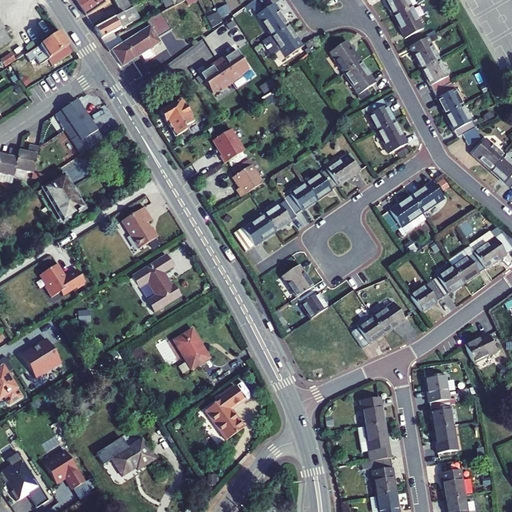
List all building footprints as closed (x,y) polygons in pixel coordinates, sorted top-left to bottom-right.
[(86,16),(87,16),(105,3),(104,1),(106,0),(74,0),(85,16),(86,16)] [(113,0),(121,15),(134,8),(129,0),(113,0)] [(161,0),(167,10),(174,6),(172,1),(171,0),(161,0)] [(197,0),(186,0),(174,6),(177,11),(198,1),(197,0)] [(384,0),(393,16),(410,7),(415,4),(413,0),(384,0)] [(256,1),(245,8),(248,11),(252,8),(255,14),(262,10),(256,1)] [(257,15),(271,37),(287,26),(273,4),(257,15)] [(393,16),(405,39),(422,29),(410,7),(393,16)] [(121,15),(93,29),(104,46),(116,39),(115,38),(113,33),(129,24),(127,19),(137,14),(134,8),(121,15)] [(116,39),(104,46),(109,53),(112,51),(122,67),(160,43),(158,39),(171,30),(162,13),(147,21),(150,26),(122,43),(118,36),(115,38),(116,39)] [(212,29),(222,23),(217,13),(207,18),(212,29)] [(129,24),(140,19),(137,14),(127,19),(129,24)] [(0,47),(11,40),(0,24),(0,47)] [(271,37),(262,43),(271,56),(280,50),(286,58),(302,47),(287,26),(271,37)] [(73,52),(60,33),(25,56),(30,62),(35,59),(39,65),(48,60),(52,66),(73,52)] [(421,70),(439,61),(427,38),(409,47),(421,70)] [(329,53),(344,74),(360,63),(346,42),(329,53)] [(223,56),(217,61),(231,83),(242,76),(241,74),(248,69),(236,51),(230,55),(225,58),(223,56)] [(206,70),(200,75),(212,93),(219,88),(221,90),(231,83),(217,61),(210,65),(211,67),(206,70)] [(421,70),(433,93),(451,84),(439,61),(421,70)] [(344,74),(359,95),(375,84),(360,63),(344,74)] [(433,93),(445,115),(463,106),(451,84),(433,93)] [(194,122),(181,100),(160,113),(165,123),(166,122),(175,138),(186,131),(184,128),(194,122)] [(365,109),(376,132),(394,123),(382,100),(365,109)] [(87,116),(77,101),(61,112),(64,117),(58,121),(64,131),(87,116)] [(473,130),(474,129),(463,106),(445,115),(457,138),(458,138),(469,132),(473,130)] [(103,140),(87,116),(64,131),(81,155),(103,140)] [(376,132),(389,154),(406,145),(394,123),(376,132)] [(244,152),(230,130),(212,142),(221,156),(220,156),(224,164),(244,152)] [(473,130),(469,132),(474,142),(479,140),(473,130)] [(458,138),(463,148),(474,142),(469,132),(458,138)] [(471,155),(491,172),(504,157),(484,140),(471,155)] [(33,174),(38,149),(38,148),(29,146),(28,151),(31,151),(31,154),(28,153),(19,151),(15,170),(33,174)] [(15,170),(19,151),(10,149),(8,154),(11,155),(11,158),(8,157),(0,155),(0,175),(13,178),(15,170)] [(326,170),(337,187),(358,172),(347,156),(326,170)] [(491,172),(510,188),(511,186),(511,163),(504,157),(491,172)] [(236,191),(241,198),(249,193),(263,184),(247,160),(232,170),(236,176),(232,178),(239,189),(236,191)] [(305,185),(316,201),(337,187),(326,170),(305,185)] [(13,178),(0,175),(0,181),(12,184),(13,178)] [(83,209),(64,177),(43,189),(63,222),(83,209)] [(443,199),(432,183),(411,197),(422,214),(443,199)] [(285,201),(295,215),(316,201),(305,185),(284,199),(285,201)] [(63,222),(43,189),(37,193),(56,226),(63,222)] [(411,197),(389,212),(401,228),(409,222),(413,228),(426,220),(422,214),(411,197)] [(264,215),(275,232),(296,217),(295,215),(285,201),(264,215)] [(139,250),(158,238),(152,228),(150,229),(146,224),(152,221),(144,208),(121,222),(139,250)] [(234,236),(246,252),(275,232),(264,215),(234,236)] [(461,226),(466,236),(476,232),(471,221),(461,226)] [(409,222),(401,228),(405,234),(413,228),(409,222)] [(497,228),(490,232),(494,239),(501,234),(497,228)] [(490,232),(469,247),(484,270),(511,250),(501,234),(494,239),(490,232)] [(468,247),(447,261),(452,268),(463,284),(484,270),(469,247),(468,247)] [(173,267),(166,256),(132,277),(139,289),(148,283),(156,296),(147,302),(154,313),(181,296),(174,285),(171,287),(163,274),(173,267)] [(63,297),(85,283),(77,270),(65,277),(57,265),(40,275),(47,286),(44,288),(51,298),(60,292),(63,297)] [(282,277),(296,298),(313,287),(298,266),(282,277)] [(452,268),(431,282),(442,298),(463,284),(452,268)] [(410,296),(421,313),(442,298),(431,282),(410,296)] [(296,298),(311,320),(327,309),(313,287),(296,298)] [(372,318),(383,335),(405,320),(393,304),(372,318)] [(351,333),(362,349),(383,335),(372,318),(351,333)] [(191,371),(210,359),(192,330),(173,342),(191,371)] [(473,364),(496,352),(487,335),(464,346),(473,364)] [(31,349),(20,355),(35,379),(61,363),(46,339),(36,346),(37,347),(33,349),(31,349)] [(0,399),(4,397),(9,405),(21,397),(2,367),(0,368),(0,399)] [(425,378),(429,404),(449,401),(444,375),(425,378)] [(226,441),(244,428),(238,420),(237,421),(230,411),(244,401),(234,387),(218,398),(220,401),(205,412),(226,441)] [(360,402),(364,427),(384,424),(380,398),(360,402)] [(429,404),(433,429),(453,426),(449,401),(429,404)] [(364,427),(369,452),(370,462),(390,459),(388,449),(384,424),(364,427)] [(433,429),(437,454),(457,451),(453,426),(433,429)] [(154,460),(141,440),(111,460),(122,477),(135,468),(137,471),(154,460)] [(84,482),(65,451),(43,465),(55,484),(66,477),(68,480),(66,481),(72,490),(84,482)] [(33,480),(17,453),(6,460),(11,467),(0,473),(0,477),(4,484),(7,483),(13,491),(10,493),(16,502),(28,494),(29,496),(28,497),(36,509),(48,501),(34,480),(33,480)] [(390,460),(370,463),(372,472),(391,469),(390,460)] [(372,472),(376,497),(395,494),(391,469),(372,472)] [(441,474),(445,499),(464,496),(460,471),(441,474)] [(370,498),(371,511),(398,511),(395,494),(376,497),(370,498)] [(445,499),(446,511),(466,511),(464,496),(445,499)]
